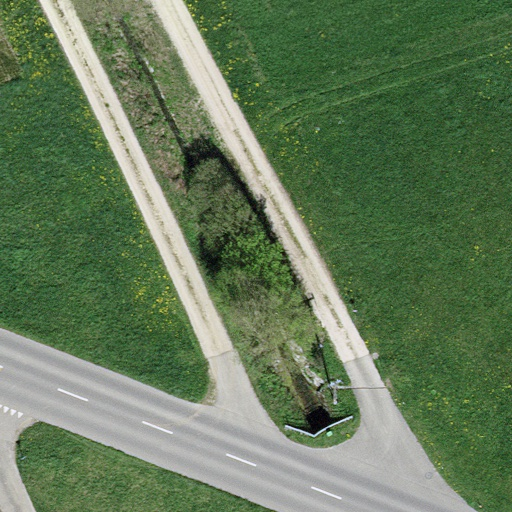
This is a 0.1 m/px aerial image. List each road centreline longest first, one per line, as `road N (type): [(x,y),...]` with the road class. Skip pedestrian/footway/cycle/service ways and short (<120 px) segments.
road 1 (track): [(164,0),(421,511)]
road 2 (tertiary): [(0,372),(355,511)]
